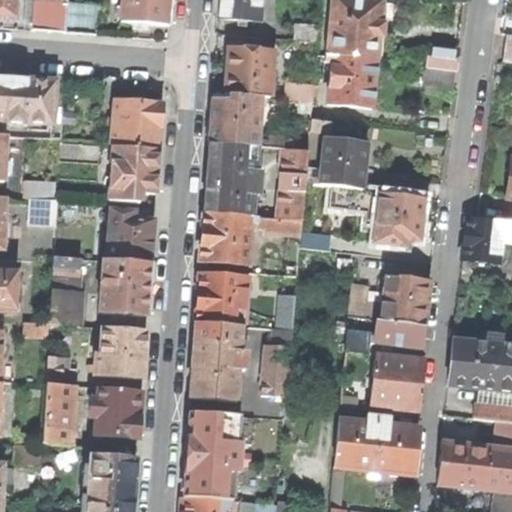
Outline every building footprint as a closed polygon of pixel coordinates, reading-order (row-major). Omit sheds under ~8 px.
[(0,0),(0,19),(14,20),(14,0),(0,0)] [(168,0),(120,0),(119,24),(131,25),(147,26),(167,27),(168,0)] [(219,0),(219,6),(258,9),(258,0),(219,0)] [(331,0),(326,58),(375,63),(377,40),(382,40),(382,33),(383,26),(379,26),(381,4),(339,0),(331,0)] [(32,32),(49,33),(51,4),(34,3),(32,32)] [(66,5),(51,4),(49,33),(64,35),(66,5)] [(97,7),(66,5),(64,35),(95,37),(97,7)] [(218,20),(257,23),(258,9),(219,6),(218,20)] [(294,42),(316,44),(318,27),(295,25),(294,42)] [(511,36),(506,35),(503,64),(511,64),(511,36)] [(316,44),(294,42),(288,101),(311,103),(316,44)] [(225,73),(223,97),(230,97),(258,99),(268,100),(271,55),(258,54),(259,48),(241,47),(240,52),(226,51),(225,73)] [(430,48),(428,70),(455,73),(458,51),(430,48)] [(375,63),(326,58),(324,58),(323,64),(330,65),(326,106),(371,110),(373,85),(375,63)] [(423,87),(453,91),(455,73),(428,70),(425,69),(423,87)] [(0,80),(0,122),(51,126),(54,84),(6,80),(0,80)] [(211,96),(211,103),(229,104),(230,97),(223,97),(211,96)] [(210,120),(208,145),(255,149),(258,99),(230,97),(229,104),(211,103),(210,120)] [(110,148),(112,148),(157,151),(160,106),(135,105),(113,103),(111,134),(110,148)] [(328,136),(329,123),(310,121),(309,134),(328,136)] [(268,139),(267,150),(282,151),(283,140),(268,139)] [(331,189),(361,192),(364,166),(366,147),(323,142),(319,181),(313,180),(312,187),(331,189)] [(203,215),(250,218),(251,197),(257,197),(258,174),(253,174),(255,149),(208,145),(205,177),(203,215)] [(151,202),(151,195),(154,195),(156,175),(157,151),(112,148),(109,203),(143,205),(143,202),(151,202)] [(282,151),(276,220),(301,222),(306,153),(282,151)] [(385,179),(383,195),(424,200),(426,184),(385,179)] [(27,201),(53,202),(54,184),(23,183),(23,201),(27,201)] [(366,214),(368,193),(361,192),(331,189),(329,210),(366,214)] [(368,193),(366,214),(364,230),(374,231),(378,194),(368,193)] [(374,231),(372,245),(404,248),(404,241),(419,242),(419,240),(421,240),(425,237),(426,229),(423,224),(421,224),(422,212),(424,200),(383,195),(378,194),(374,231)] [(53,202),(27,201),(27,227),(54,228),(55,202),(53,202)] [(109,212),(105,263),(149,266),(150,244),(152,223),(132,222),(133,214),(109,212)] [(250,218),(203,215),(201,236),(199,263),(246,266),(249,225),(250,218)] [(263,230),(264,219),(256,219),(255,226),(255,229),(263,230)] [(264,219),(263,230),(263,235),(299,238),(300,234),(301,222),(276,220),(264,219)] [(464,240),(462,261),(497,265),(499,243),(501,223),(466,219),(464,240)] [(511,224),(501,223),(499,243),(511,244),(511,224)] [(329,237),(300,234),(299,238),(298,250),(328,252),(329,237)] [(50,275),(77,276),(78,261),(50,260),(50,275)] [(149,266),(105,263),(101,263),(97,315),(145,319),(147,295),(149,266)] [(0,313),(14,314),(16,271),(0,270),(0,313)] [(50,275),(49,283),(64,284),(63,293),(79,294),(77,276),(50,275)] [(242,329),(245,281),(198,277),(196,298),(194,325),(239,329),(242,329)] [(382,305),(380,323),(423,328),(426,306),(428,284),(385,279),(382,305)] [(63,293),(64,284),(49,283),(47,325),(47,327),(77,329),(79,294),(63,293)] [(350,287),(346,319),(364,321),(366,303),(367,289),(350,287)] [(503,333),(511,334),(511,291),(508,291),(503,333)] [(276,331),(291,332),(293,299),(279,298),(276,331)] [(366,303),(364,321),(374,322),(380,323),(382,305),(366,303)] [(366,345),(420,352),(422,341),(423,328),(380,323),(374,322),(373,338),(367,337),(366,345)] [(23,324),(22,337),(47,338),(47,327),(47,325),(23,324)] [(239,329),(194,325),(191,362),(189,400),(233,403),(236,372),(242,373),(243,355),(237,355),(239,329)] [(93,358),(92,377),(140,380),(142,357),(143,333),(101,331),(99,358),(93,358)] [(289,350),(291,332),(276,331),(274,349),(289,350)] [(345,333),(343,353),(365,355),(366,345),(367,337),(367,335),(345,333)] [(484,337),(484,345),(500,347),(501,339),(484,337)] [(447,388),(511,395),(511,348),(500,347),(484,345),(452,342),(450,363),(447,388)] [(264,348),(260,397),(285,399),(289,350),(274,349),(264,348)] [(369,408),(418,413),(420,389),(423,363),(374,358),(372,373),(371,386),(369,408)] [(44,371),(66,373),(66,361),(45,360),(44,371)] [(66,373),(44,371),(44,387),(71,388),(72,388),(73,373),(66,373)] [(44,387),(40,446),(68,448),(71,388),(44,387)] [(95,438),(136,440),(137,418),(139,393),(98,390),(97,402),(90,402),(88,420),(96,420),(95,438)] [(340,400),(339,413),(356,414),(357,402),(340,400)] [(483,436),(498,437),(508,404),(475,400),(472,422),(483,436)] [(511,404),(508,404),(498,437),(511,438),(511,404)] [(182,500),(231,504),(233,476),(236,477),(239,446),(235,446),(237,419),(187,416),(185,453),(182,500)] [(366,416),(357,438),(379,441),(388,418),(366,416)] [(339,424),(334,469),(412,477),(414,455),(416,432),(379,441),(357,438),(339,424)] [(483,436),(488,449),(511,451),(511,438),(498,437),(483,436)] [(496,493),(511,494),(511,451),(488,449),(440,444),(438,463),(436,487),(496,493)] [(13,449),(12,466),(40,467),(41,450),(13,449)] [(86,511),(130,511),(132,494),(135,460),(90,457),(89,469),(88,483),(88,490),(87,500),(86,507),(86,511)] [(12,472),(2,472),(1,487),(12,487),(12,472)] [(511,511),(511,494),(496,493),(494,511),(511,511)] [(180,511),(229,511),(231,504),(182,500),(180,511)]
